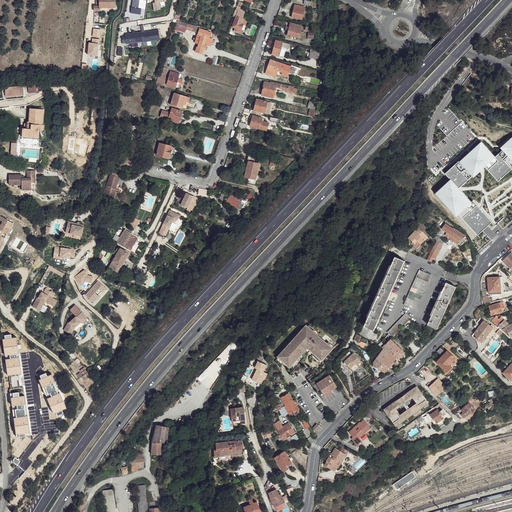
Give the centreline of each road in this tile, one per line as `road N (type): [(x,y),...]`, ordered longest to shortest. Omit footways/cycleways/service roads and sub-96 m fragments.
road 1 (motorway): [(55,511),(174,352),(507,0)]
road 2 (motorway): [(487,0),(161,345),(38,511)]
road 3 (tertiary): [(306,511),(318,446),(470,307),(476,274),(511,239)]
road 4 (residential): [(4,511),(87,405),(61,359),(0,303)]
road 5 (residential): [(146,169),(199,185),(212,180),(274,0)]
road 6 (track): [(391,249),(333,363),(355,405)]
road 7 (residential): [(1,511),(0,391)]
